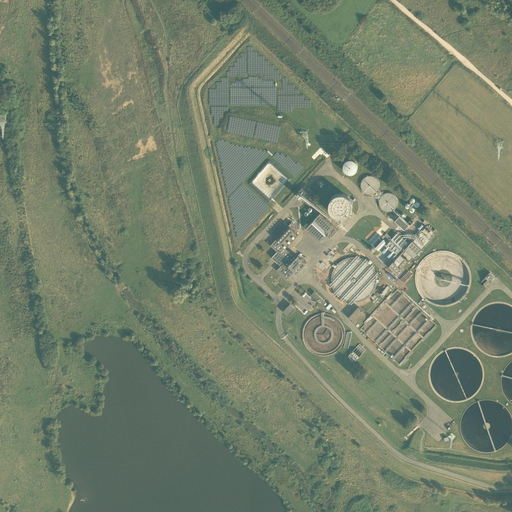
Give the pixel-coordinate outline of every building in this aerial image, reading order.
[(352,159),(351,159),(350,159),(348,159),(347,160),(346,161),(345,161),(344,163),(343,164),(343,165),(343,166),(343,168),(343,169),(344,170),(345,172),(346,172),(347,173),(348,174),(350,174),(351,174),(352,174),(354,173),(355,173),(356,172),(357,171),(357,169),(358,168),(358,167),(358,165),(357,164),(357,163),(356,162),(355,161),(354,160),(352,159)] [(383,194),(378,189),(379,189),(379,187),(379,186),(379,185),(379,184),(379,183),(379,182),(379,181),(378,180),(378,179),(377,178),(376,178),(375,177),(374,176),(373,176),(372,176),(371,176),(370,176),(369,176),(368,176),(367,176),(366,177),(365,177),(364,178),(363,178),(363,179),(362,180),(361,181),(361,182),(361,183),(361,184),(361,185),(361,187),(361,188),(361,189),(362,190),(363,190),(363,191),(364,192),(365,193),(366,193),(367,194),(368,194),(369,194),(370,194),(371,194),(372,194),(373,194),(379,199),(379,200),(379,201),(379,203),(379,204),(379,205),(380,206),(380,207),(381,208),(382,208),(382,209),(383,210),(384,210),(385,211),(386,211),(387,211),(388,211),(389,211),(390,211),(392,211),(393,210),(394,209),(395,208),(396,208),(396,207),(397,206),(397,205),(398,204),(398,203),(398,201),(398,200),(397,199),(397,198),(396,197),(396,196),(395,196),(394,195),(394,194),(393,194),(392,193),(391,193),(389,193),(388,193),(387,193),(386,193),(385,193),(384,194),(383,194)] [(329,206),(329,208),(329,210),(330,210),(330,211),(331,213),(332,214),(334,215),(335,216),(336,216),(338,217),(339,217),(341,217),(342,217),(344,217),(345,216),(347,215),(348,215),(349,214),(350,212),(350,213),(351,212),(351,211),(351,210),(352,209),(352,207),(352,206),(352,204),(352,203),(352,201),(351,201),(351,200),(350,199),(349,198),(349,197),(348,196),(347,195),(346,195),(344,194),(345,194),(342,193),(342,194),(341,194),(339,194),(338,194),(337,194),(335,195),(334,195),(333,196),(332,197),(331,198),(330,200),(330,201),(329,202),(329,204),(329,205),(329,206)] [(307,224),(304,226),(320,241),(326,235),(330,239),(338,230),(320,213),(314,219),(312,222),(309,225),(307,224)] [(409,225),(399,216),(395,221),(404,230),(409,225)] [(292,222),(270,245),(273,248),(277,251),(272,257),(281,266),(278,269),(278,268),(276,270),(281,275),(281,274),(287,280),(295,272),(297,274),(307,264),(298,255),(296,257),(285,248),(298,234),(296,232),(299,228),(292,222)] [(435,229),(433,231),(427,225),(413,241),(421,249),(436,233),(436,230),(435,229)] [(397,233),(391,239),(400,248),(404,244),(406,245),(408,243),(397,233)] [(383,239),(375,247),(378,250),(386,242),(383,239)] [(421,249),(413,241),(412,240),(404,249),(405,249),(413,257),(414,258),(422,249),(421,249)] [(402,269),(413,257),(405,249),(393,262),(393,261),(389,266),(398,275),(402,270),(402,269)] [(358,257),(356,257),(354,257),(352,257),(350,257),(347,258),(345,259),(343,260),(342,261),(340,262),(338,263),(337,265),(335,267),(334,268),(333,270),(332,272),(332,274),(331,277),(331,279),(331,281),(331,283),(332,285),(332,287),(333,289),(334,291),(335,293),(337,295),(338,296),(340,298),(342,299),(344,300),(346,301),(348,302),(350,302),(352,302),(354,303),(356,302),(358,302),(361,302),(363,301),(365,300),(366,299),(368,298),(370,296),(371,295),(373,293),(374,291),(375,289),(376,287),(376,285),(377,283),(377,281),(377,279),(377,276),(376,274),(376,272),(375,270),(374,268),(373,266),(371,265),(370,263),(368,262),(366,260),(364,259),(362,259),(360,258),(358,257)] [(496,278),(490,272),(485,277),(489,280),(490,278),(493,281),(496,278)] [(323,305),(326,302),(314,291),(312,294),(323,305)] [(422,303),(425,300),(423,298),(418,303),(428,312),(431,308),(424,301),(422,303)] [(288,316),(295,308),(290,303),(283,311),(288,316)] [(348,317),(356,324),(366,313),(358,306),(348,317)]
